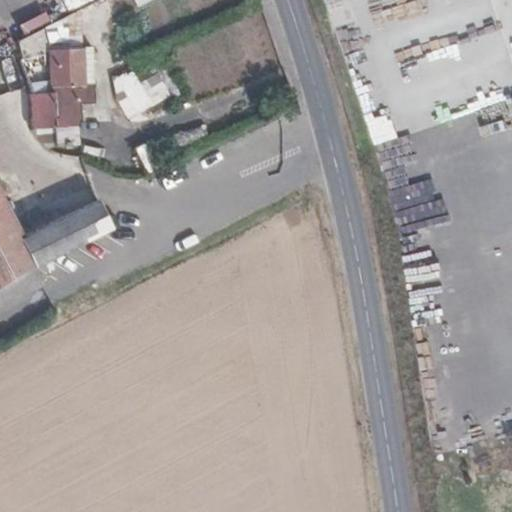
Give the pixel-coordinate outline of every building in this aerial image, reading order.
[(84,83),(81,46),(48,48),(51,90),(53,126),(54,140),(76,139),(76,120),(79,113),(79,102),(92,101),(92,83),(84,83)] [(32,92),(22,57),(0,70),(0,108),(29,94),(32,93),(32,92)] [(125,114),(168,95),(157,70),(136,79),(131,68),(109,78),(125,114)] [(53,126),(51,90),(32,92),(32,93),(29,94),(32,127),(53,126)] [(0,249),(100,196),(93,183),(75,192),(48,200),(10,220),(0,201),(0,249)] [(0,249),(0,303),(45,279),(36,260),(115,221),(100,196),(0,249)]
